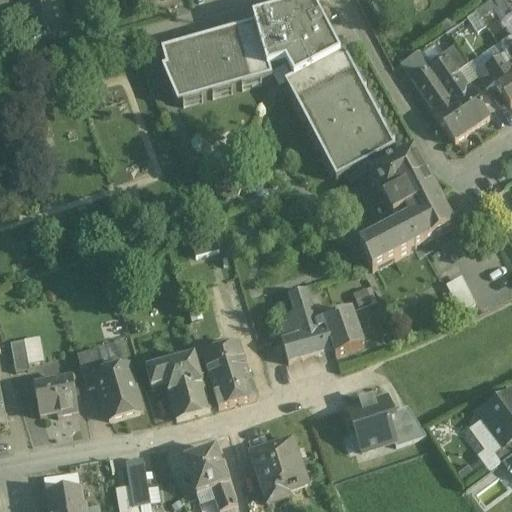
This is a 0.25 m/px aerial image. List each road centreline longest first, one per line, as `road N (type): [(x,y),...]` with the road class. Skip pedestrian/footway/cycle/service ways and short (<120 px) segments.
road 1 (residential): [(2,469),(235,424),(390,372),(511,311)]
road 2 (residential): [(278,0),(0,73)]
road 3 (residential): [(455,178),(346,0)]
